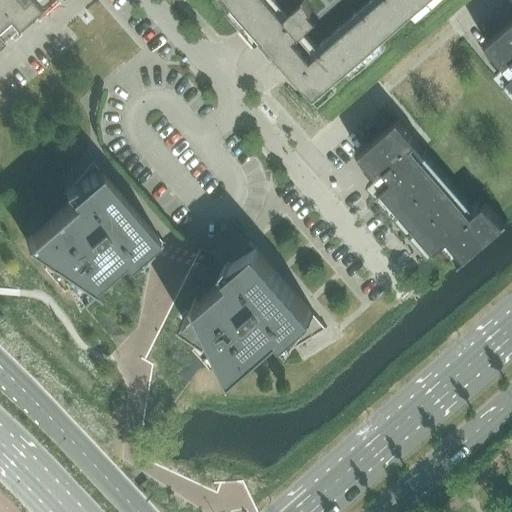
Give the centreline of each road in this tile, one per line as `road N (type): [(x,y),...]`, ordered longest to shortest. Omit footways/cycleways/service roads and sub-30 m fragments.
road 1 (secondary): [(511,327),(304,511)]
road 2 (secondary): [(135,511),(80,448),(0,377)]
road 3 (residential): [(406,291),(295,171)]
road 4 (secondary): [(387,511),(511,405)]
road 5 (residential): [(167,171),(197,209),(228,210),(232,181),(203,144)]
road 6 (residential): [(203,144),(169,105),(146,104),(136,134),(167,171)]
road 7 (residential): [(384,87),(295,171)]
